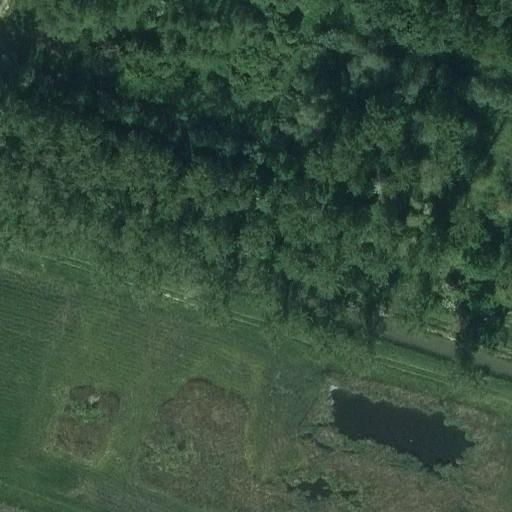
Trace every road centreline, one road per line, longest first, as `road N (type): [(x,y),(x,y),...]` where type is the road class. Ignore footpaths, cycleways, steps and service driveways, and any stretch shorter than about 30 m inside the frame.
road 1 (track): [(0,242),(473,388),(490,403),(511,407)]
road 2 (track): [(511,347),(56,205)]
